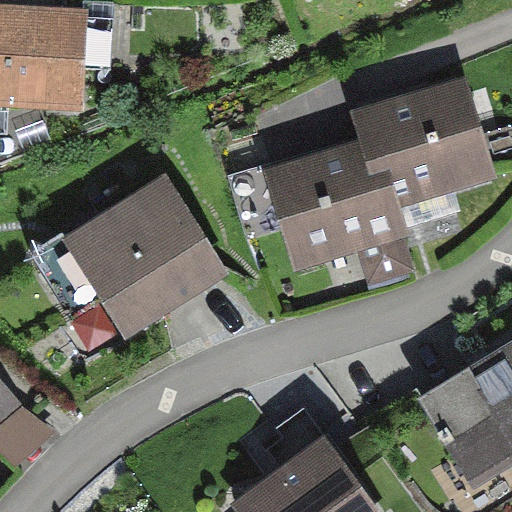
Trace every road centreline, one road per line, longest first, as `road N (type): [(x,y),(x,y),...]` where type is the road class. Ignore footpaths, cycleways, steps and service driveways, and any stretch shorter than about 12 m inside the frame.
road 1 (residential): [(511,250),(489,274),(445,295),(247,360),(155,402),(57,472),(25,511)]
road 2 (unknown): [(57,472),(0,365)]
